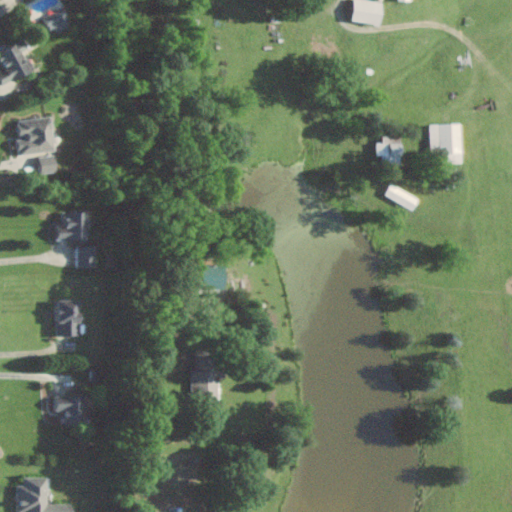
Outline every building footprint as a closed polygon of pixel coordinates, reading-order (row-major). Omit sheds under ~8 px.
[(384,1),(371,0),(354,0),(354,22),(382,23),(384,1)] [(71,25),(64,8),(45,16),(52,33),(71,25)] [(34,72),(25,50),(30,49),(26,40),(0,49),(0,60),(3,69),(0,69),(0,82),(1,85),(34,72)] [(56,151),(53,116),(18,120),(20,137),(17,137),(19,154),(56,151)] [(464,162),(463,123),(431,124),(432,163),(464,162)] [(377,154),(383,155),(383,164),(403,164),(403,142),(391,142),(391,134),(383,134),(383,142),(377,142),(377,154)] [(40,156),(41,173),(57,172),(56,154),(40,156)] [(384,195),(413,209),(419,197),(390,183),(384,195)] [(58,240),(88,240),(88,212),(64,212),(63,225),(58,225),(58,240)] [(96,268),(96,245),(79,245),(79,268),(96,268)] [(80,298),(58,298),(59,333),(80,333),(80,298)] [(192,369),(193,399),(221,398),(220,375),(222,375),(222,347),(196,348),(197,369),(192,369)] [(64,422),(85,422),(85,394),(57,395),(57,410),(64,409),(64,422)] [(72,511),(73,502),(49,502),(49,475),(24,475),(24,483),(18,483),(18,511),(24,511),(72,511)]
